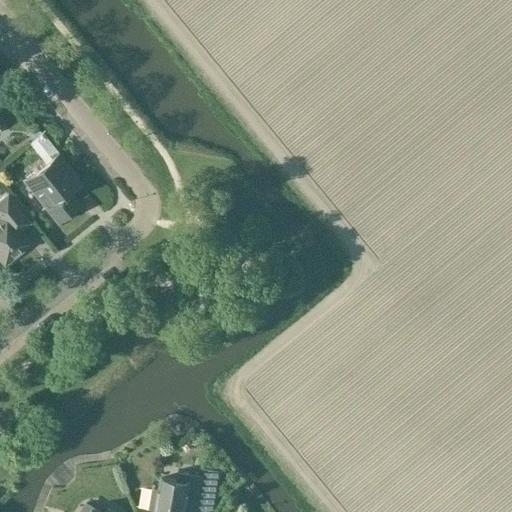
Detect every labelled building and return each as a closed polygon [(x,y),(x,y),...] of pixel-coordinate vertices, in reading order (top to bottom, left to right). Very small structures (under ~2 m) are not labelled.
[(0,119),(10,112),(0,99),(0,119)] [(43,134),(30,144),(36,151),(48,141),(43,134)] [(69,192),(81,183),(59,155),(25,181),(58,222),(80,205),(69,192)] [(0,258),(5,265),(31,244),(14,224),(25,215),(8,194),(0,200),(0,219),(0,258)] [(183,511),(184,509),(200,511),(214,508),(220,470),(205,467),(203,476),(179,472),(178,480),(161,477),(159,490),(152,489),(149,507),(156,508),(154,511),(183,511)]
